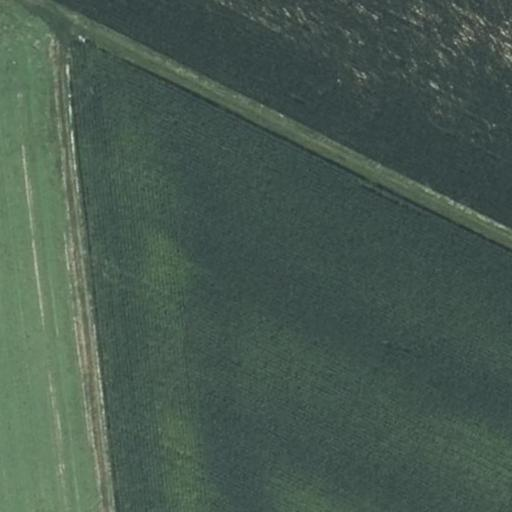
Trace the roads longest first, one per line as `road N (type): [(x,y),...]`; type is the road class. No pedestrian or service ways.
road 1 (track): [(34,0),(511,237)]
road 2 (track): [(107,511),(53,9)]
